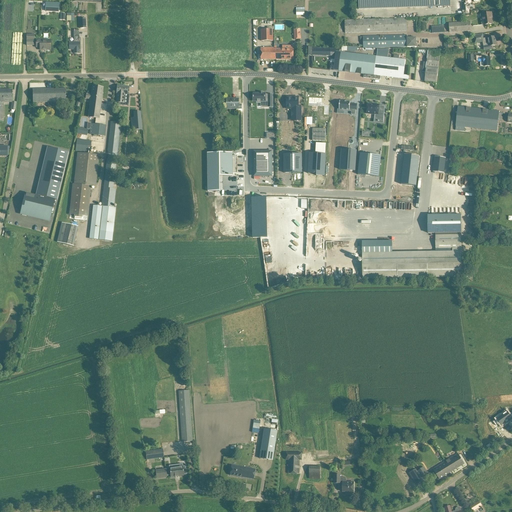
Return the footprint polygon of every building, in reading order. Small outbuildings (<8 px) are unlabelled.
[(355,0),(356,9),(359,9),(450,6),(450,0),(355,0)] [(47,2),(46,11),(59,11),(59,2),(47,2)] [(482,14),(484,25),(492,24),(491,17),(492,17),(492,13),(482,14)] [(407,19),(356,21),(356,17),(353,18),(353,21),(345,21),(345,33),(407,31),(407,19)] [(450,33),(471,31),(470,22),(449,24),(450,33)] [(261,41),(273,41),(273,29),(261,30),(261,41)] [(475,43),(484,42),(482,35),(474,36),(475,43)] [(79,54),(79,49),(80,49),(79,36),(75,36),(75,42),(69,42),(69,50),(74,49),(74,54),(79,54)] [(407,38),(407,36),(363,37),(360,37),(360,40),(363,40),(363,45),(359,45),(359,47),(363,47),(363,48),(408,47),(417,47),(417,38),(407,38)] [(487,46),(484,46),(484,51),(492,49),(492,46),(497,45),(495,37),(490,37),(488,38),(486,38),(487,46)] [(51,50),(51,45),(51,40),(36,40),(36,41),(36,46),(40,46),(40,50),(51,50)] [(261,54),(261,59),(276,60),(276,49),(276,46),(274,46),(274,48),(261,48),(261,54)] [(308,48),(308,55),(312,55),(331,56),(335,56),(334,63),(331,63),(330,65),(330,70),(339,71),(343,72),(343,68),(339,68),(341,52),(342,47),(337,47),(335,47),(335,49),(331,49),(312,48),(312,47),(308,47),(308,48)] [(276,49),(276,60),(294,60),(294,55),(294,49),(293,49),(282,49),(282,48),(281,48),(281,49),(276,49)] [(341,52),(339,68),(343,68),(343,72),(364,74),(363,78),(380,80),(380,77),(381,76),(408,79),(409,76),(404,75),(405,60),(399,59),(400,55),(394,55),(393,59),(387,58),(388,49),(378,49),(377,56),(376,56),(341,52)] [(437,83),(437,78),(440,52),(428,50),(425,81),(437,83)] [(490,66),(490,58),(484,58),(478,58),(478,62),(480,62),(480,66),(484,66),(484,67),(490,66)] [(117,90),(116,101),(119,102),(119,105),(128,106),(129,94),(127,94),(127,91),(128,86),(117,85),(117,90)] [(99,118),(102,92),(103,87),(92,86),(91,94),(87,94),(86,98),(91,99),(88,117),(99,118)] [(12,90),(0,89),(0,121),(4,121),(4,103),(4,99),(13,98),(12,95),(12,90)] [(56,107),(56,100),(66,100),(66,89),(33,90),(33,102),(48,102),(48,107),(56,107)] [(254,93),(254,101),(257,101),(257,103),(261,103),(269,103),(269,107),(273,107),(273,99),(266,99),(266,94),(266,93),(263,93),(260,93),(254,93)] [(310,97),(309,106),(325,107),(324,115),(329,115),(330,105),(326,104),(326,101),(324,101),(324,98),(310,97)] [(232,99),(227,99),(227,105),(236,105),(236,107),(236,109),(242,109),(242,105),(242,104),(239,104),(239,100),(232,100),(232,99)] [(287,99),(287,107),(293,107),(294,120),(301,120),(301,108),(301,106),(298,106),(298,99),(287,99)] [(339,109),(339,110),(349,110),(351,111),(351,115),(355,115),(355,113),(355,110),(356,109),(354,109),(353,109),(354,109),(354,105),(350,105),(350,104),(350,102),(340,101),(339,108),(339,109)] [(368,104),(367,113),(372,114),(375,114),(377,115),(376,118),(383,118),(382,121),(383,121),(384,112),(379,111),(379,106),(379,105),(375,104),(375,105),(368,104)] [(465,127),(497,131),(499,111),(458,106),(456,126),(465,127)] [(132,130),(142,129),(141,117),(131,118),(132,130)] [(116,189),(113,189),(116,159),(115,159),(116,151),(117,151),(119,124),(110,123),(107,150),(108,151),(107,158),(105,179),(101,206),(94,205),(90,238),(112,241),(116,208),(113,208),(116,189)] [(105,136),(106,126),(91,124),(90,134),(105,136)] [(86,136),(88,130),(78,128),(77,134),(86,136)] [(90,153),(90,152),(91,141),(77,139),(76,151),(90,153)] [(318,153),(308,153),(309,173),(318,173),(320,173),(320,176),(325,176),(325,146),(318,146),(318,153)] [(47,147),(36,196),(40,197),(55,200),(56,201),(68,152),(47,147)] [(254,152),(254,176),(272,176),(272,152),(254,152)] [(77,153),(74,184),(72,183),(69,214),(74,214),(74,216),(75,217),(74,219),(82,220),(82,217),(82,216),(88,216),(91,186),(96,187),(99,155),(77,153)] [(233,153),(208,153),(208,191),(220,191),(220,176),(233,176),(233,173),(237,173),(237,156),(233,156),(233,153)] [(342,153),(341,175),(354,175),(356,153),(342,153)] [(381,156),(360,153),(358,175),(379,177),(381,156)] [(302,154),(284,154),(284,173),(302,173),(302,154)] [(404,155),(401,184),(416,186),(419,156),(404,155)] [(435,157),(433,172),(444,173),(446,158),(435,157)] [(25,193),(21,213),(50,220),(55,200),(40,197),(36,196),(25,193)] [(220,198),(221,234),(231,234),(241,234),(241,197),(230,198),(220,198)] [(435,233),(461,233),(461,214),(427,215),(428,233),(435,233)] [(78,226),(76,226),(71,225),(63,223),(58,243),(73,246),(78,226)] [(392,241),(362,241),(363,278),(462,277),(461,233),(435,233),(436,249),(452,248),(452,252),(392,253),(392,241)] [(345,383),(330,385),(340,456),(353,454),(345,397),(340,397),(340,393),(346,392),(345,383)] [(326,389),(308,391),(317,460),(334,458),(326,389)] [(178,392),(182,442),(192,441),(189,391),(178,392)] [(277,413),(270,413),(271,426),(279,426),(279,421),(278,421),(277,413)] [(511,420),(510,417),(493,427),(497,434),(503,430),(504,431),(510,428),(511,429),(511,428),(511,420)] [(264,429),(259,458),(272,460),(277,431),(264,429)] [(465,445),(464,443),(457,447),(459,452),(469,446),(467,443),(465,445)] [(147,460),(164,458),(163,449),(145,451),(147,460)] [(299,474),(300,460),(302,460),(302,453),(286,452),(286,460),(289,460),(288,474),(299,474)] [(450,459),(445,461),(452,472),(464,464),(462,460),(459,454),(458,453),(450,459)] [(445,461),(433,469),(437,475),(440,479),(452,472),(445,461)] [(185,466),(183,467),(178,467),(178,465),(173,465),(174,468),(169,468),(170,470),(166,471),(166,469),(157,470),(156,471),(157,478),(167,477),(166,476),(170,475),(171,477),(184,475),(184,474),(186,474),(185,466)] [(230,475),(253,479),(255,469),(231,465),(230,475)] [(320,479),(321,474),(321,467),(310,466),(309,478),(320,479)] [(415,468),(410,471),(417,482),(423,479),(421,476),(418,471),(415,468)] [(421,476),(427,473),(423,468),(418,471),(421,476)] [(334,475),(334,478),(334,483),(340,483),(340,481),(343,481),(343,492),(346,492),(347,492),(347,494),(354,494),(354,489),(354,482),(346,482),(346,479),(345,477),(340,477),(340,475),(334,475)] [(473,511),(482,506),(479,501),(470,507),(473,511)]
